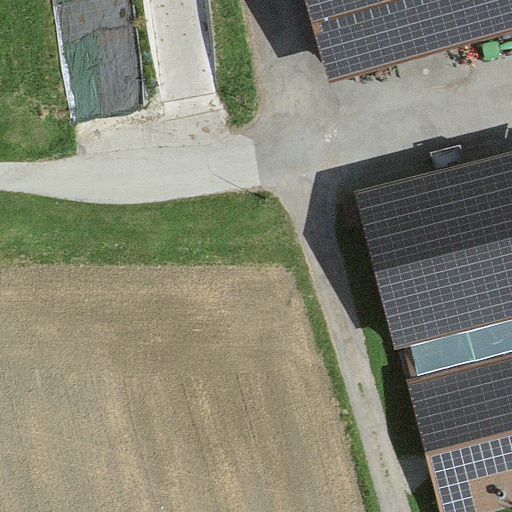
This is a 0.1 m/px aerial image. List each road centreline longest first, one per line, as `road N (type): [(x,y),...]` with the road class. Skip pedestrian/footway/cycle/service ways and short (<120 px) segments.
road 1 (track): [(298,174),(402,511)]
road 2 (track): [(0,179),(298,174)]
road 3 (track): [(511,119),(298,174)]
road 4 (track): [(280,0),(298,174)]
